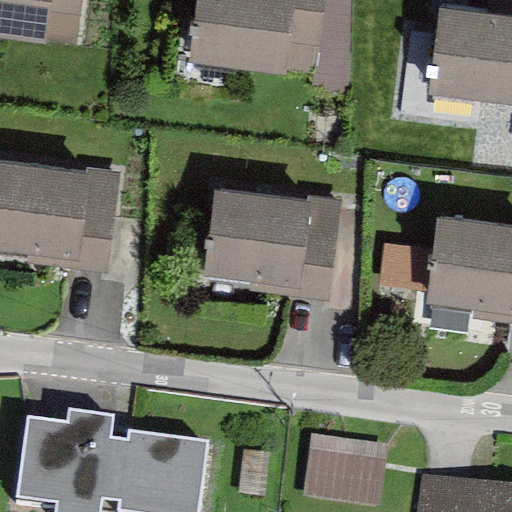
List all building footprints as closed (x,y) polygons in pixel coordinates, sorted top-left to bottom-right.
[(44,42),(74,46),(80,0),(0,0),(0,39),(43,45),(44,42)] [(285,70),(314,74),(323,0),(193,0),(185,65),(284,78),(285,70)] [(323,0),(314,74),(311,85),(347,86),(349,0),(323,0)] [(511,17),(437,9),(426,96),(511,106),(511,17)] [(23,264),(106,275),(119,172),(84,167),(83,174),(0,162),(0,254),(24,258),(23,264)] [(246,292),(327,303),(341,199),(304,194),(304,201),(211,189),(199,279),(247,285),(246,292)] [(425,291),(424,304),(474,311),(471,320),(511,325),(511,227),(435,218),(431,249),(425,291)] [(425,291),(431,249),(382,244),(377,286),(425,291)] [(65,423),(26,418),(15,498),(54,503),(52,511),(99,511),(101,501),(116,503),(114,511),(197,511),(207,441),(126,429),(125,439),(110,437),(113,416),(67,410),(65,423)] [(387,444),(310,435),(301,497),(377,508),(387,444)] [(511,511),(511,485),(419,473),(413,511),(511,511)]
